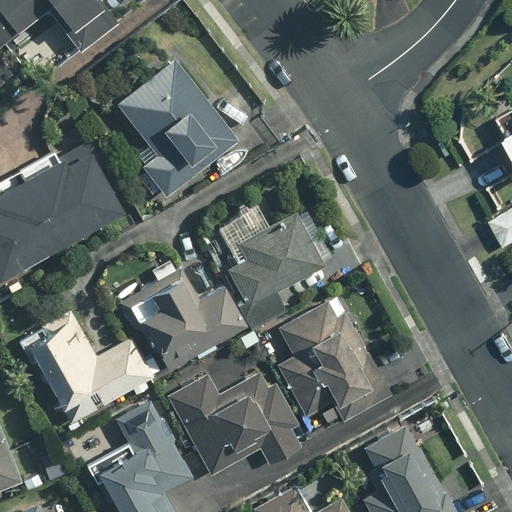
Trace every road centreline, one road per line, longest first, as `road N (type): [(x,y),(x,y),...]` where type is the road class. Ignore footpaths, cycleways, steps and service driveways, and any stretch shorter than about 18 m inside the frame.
road 1 (residential): [(338,98),(511,412)]
road 2 (residential): [(452,0),(338,98)]
road 3 (residential): [(263,0),(338,98)]
